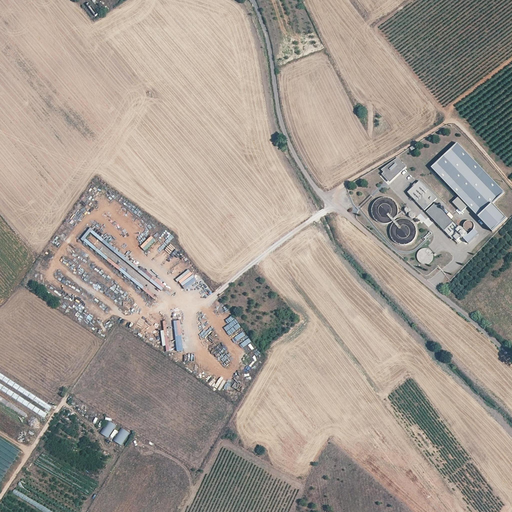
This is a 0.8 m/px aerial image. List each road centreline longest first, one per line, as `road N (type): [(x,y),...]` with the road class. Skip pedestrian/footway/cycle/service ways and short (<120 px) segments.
road 1 (unclassified): [(511,357),(306,177),(283,135),(251,0)]
road 2 (track): [(323,195),(451,121),(511,184)]
